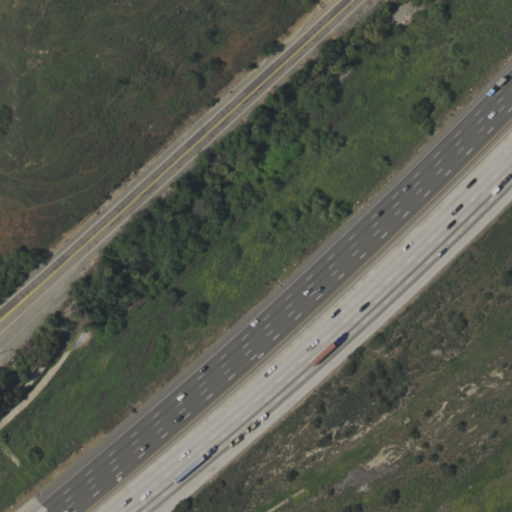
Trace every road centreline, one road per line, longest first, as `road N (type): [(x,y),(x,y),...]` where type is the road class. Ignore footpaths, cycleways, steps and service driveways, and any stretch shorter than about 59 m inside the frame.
road 1 (motorway): [(123,511),(281,389),(511,168)]
road 2 (secondary): [(0,321),(352,0)]
road 3 (motorway): [(511,78),(239,342)]
road 4 (motorway): [(239,342),(42,511)]
